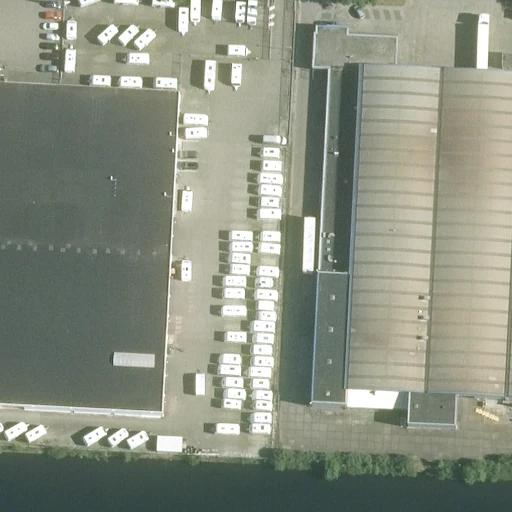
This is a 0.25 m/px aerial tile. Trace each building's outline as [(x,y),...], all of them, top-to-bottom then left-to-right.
[(209,28),(208,47),(226,47),(226,29),(209,28)] [(456,399),(511,402),(511,78),(396,73),(397,41),(315,37),(313,71),(329,72),(312,407),(346,409),(347,393),(410,397),(408,429),(455,431),(456,399)] [(0,410),(163,419),(175,178),(179,97),(0,87),(0,410)] [(275,301),(256,302),(257,328),(276,327),(275,301)] [(276,367),(276,339),(257,339),(256,367),(276,367)] [(256,387),(256,410),(273,411),(273,387),(256,387)]
